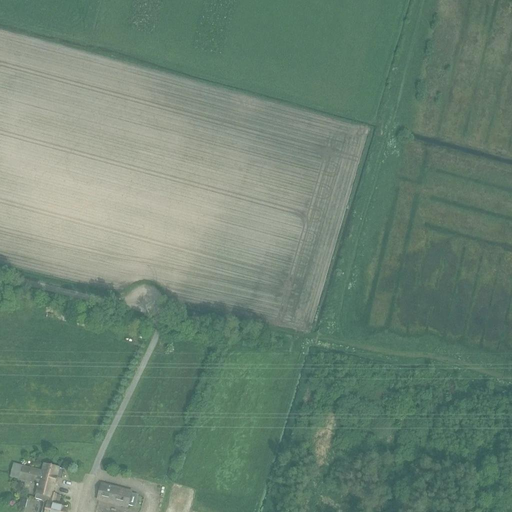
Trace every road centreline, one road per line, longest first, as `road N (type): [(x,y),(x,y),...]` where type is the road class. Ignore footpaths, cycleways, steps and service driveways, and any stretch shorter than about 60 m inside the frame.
road 1 (track): [(84,505),(157,333),(159,302)]
road 2 (track): [(331,339),(149,300)]
road 3 (unclassified): [(149,300),(109,302),(0,275)]
